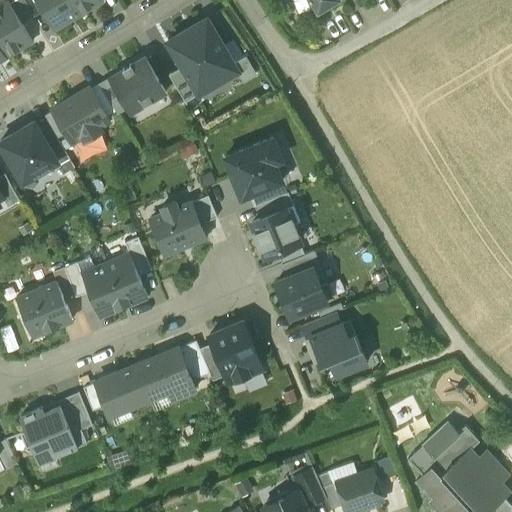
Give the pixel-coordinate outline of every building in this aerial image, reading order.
[(22,0),(8,0),(22,23),(32,17),(22,0)] [(43,11),(35,0),(22,0),(32,17),(43,11)] [(79,14),(70,0),(35,0),(43,11),(53,29),(77,15),(79,14)] [(70,0),(79,14),(102,0),(70,0)] [(310,0),(318,12),(338,0),(310,0)] [(0,6),(0,45),(6,56),(30,42),(7,3),(0,6)] [(206,20),(168,43),(182,67),(198,95),(237,72),(233,65),(206,20)] [(145,57),(131,65),(131,64),(122,69),(123,70),(110,78),(130,113),(143,105),(144,106),(152,101),(152,100),(165,92),(145,57)] [(251,68),(245,58),(233,65),(237,72),(239,75),(251,68)] [(198,95),(182,67),(169,74),(185,102),(198,95)] [(107,120),(89,89),(54,108),(72,140),(107,120)] [(34,121),(22,128),(21,127),(20,128),(21,129),(12,134),(11,133),(10,133),(11,135),(0,141),(0,142),(23,181),(33,175),(34,177),(47,169),(46,167),(57,161),(47,144),(34,121)] [(282,180),(274,162),(282,159),(273,137),(225,156),(241,197),(282,180)] [(74,167),(57,138),(47,144),(57,161),(64,173),(74,167)] [(19,199),(4,174),(0,175),(0,190),(3,196),(2,197),(8,206),(19,199)] [(288,192),(254,205),(260,218),(285,208),(293,205),(288,192)] [(217,217),(208,194),(191,201),(200,223),(217,217)] [(175,200),(161,206),(164,212),(150,218),(165,253),(205,236),(200,223),(191,201),(177,207),(175,200)] [(260,218),(252,222),(266,255),(277,250),(299,241),(285,208),(260,218)] [(151,269),(138,236),(125,241),(130,252),(139,274),(151,269)] [(299,241),(277,250),(282,263),(305,254),(299,241)] [(282,263),(282,264),(287,277),(313,266),(313,267),(319,264),(314,250),(305,254),(282,263)] [(130,252),(106,262),(124,306),(135,302),(135,301),(147,296),(139,274),(130,252)] [(77,261),(64,266),(76,296),(89,290),(82,272),(77,261)] [(106,262),(82,272),(89,290),(99,316),(112,311),(124,306),(106,262)] [(287,277),(276,281),(290,316),(327,301),(326,299),(332,296),(327,283),(321,286),(313,267),(313,266),(287,277)] [(64,267),(53,271),(57,280),(59,286),(70,281),(64,267)] [(51,282),(16,296),(32,335),(73,318),(59,286),(57,280),(51,282)] [(336,311),(302,324),(308,338),(311,336),(310,335),(341,323),(336,311)] [(341,323),(310,335),(311,336),(328,377),(367,361),(349,319),(341,323)] [(209,334),(212,342),(225,375),(228,381),(262,368),(243,320),(209,334)] [(177,347),(191,380),(209,373),(199,348),(195,339),(177,347)] [(212,380),(225,375),(212,342),(199,348),(209,373),(212,380)] [(191,380),(177,347),(137,363),(150,397),(154,406),(195,389),(191,380)] [(137,363),(96,380),(106,404),(114,425),(133,417),(129,406),(150,397),(137,363)] [(106,404),(96,380),(83,386),(93,409),(106,404)] [(81,395),(60,404),(72,432),(81,429),(92,424),(81,395)] [(72,432),(60,404),(43,411),(42,407),(20,416),(38,462),(78,446),(86,442),(81,429),(72,432)] [(422,473),(416,479),(432,497),(429,500),(440,511),(511,511),(511,503),(504,496),(510,490),(501,480),(509,473),(486,448),(478,455),(471,447),(480,439),(465,424),(458,431),(448,420),(407,458),(422,473)] [(306,505),(307,504),(326,496),(313,466),(291,475),(298,489),(299,489),(306,505)] [(336,481),(346,511),(384,498),(373,468),(336,481)] [(298,489),(263,505),(266,511),(310,511),(307,504),(306,505),(299,489),(298,489)]
